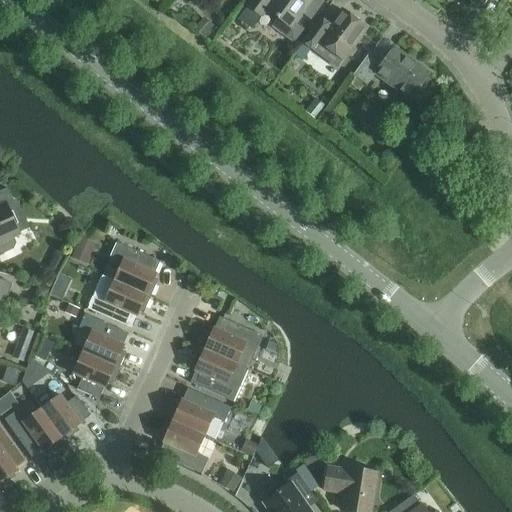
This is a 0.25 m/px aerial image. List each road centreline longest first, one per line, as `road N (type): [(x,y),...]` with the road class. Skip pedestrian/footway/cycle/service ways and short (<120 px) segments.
road 1 (tertiary): [(430,328),(7,0)]
road 2 (residential): [(113,480),(190,297)]
road 3 (residential): [(486,88),(462,57),(386,0)]
